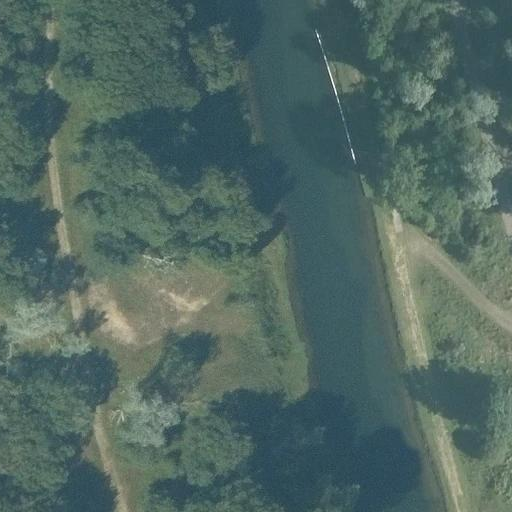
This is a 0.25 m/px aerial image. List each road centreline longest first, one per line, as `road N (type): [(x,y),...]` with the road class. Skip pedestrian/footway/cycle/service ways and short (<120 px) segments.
road 1 (track): [(46,0),(52,198),(82,386),(116,511)]
road 2 (track): [(511,229),(452,0)]
road 3 (track): [(511,324),(387,213)]
